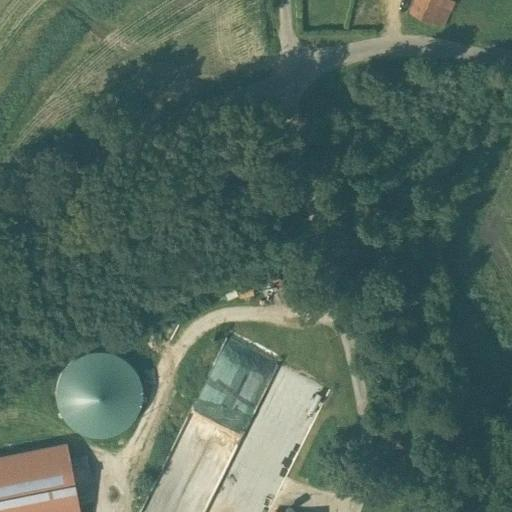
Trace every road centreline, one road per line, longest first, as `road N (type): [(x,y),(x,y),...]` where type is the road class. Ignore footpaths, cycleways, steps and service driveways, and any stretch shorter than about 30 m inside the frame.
road 1 (unclassified): [(287,77),(0,210)]
road 2 (unclassified): [(511,59),(397,45),(287,77)]
